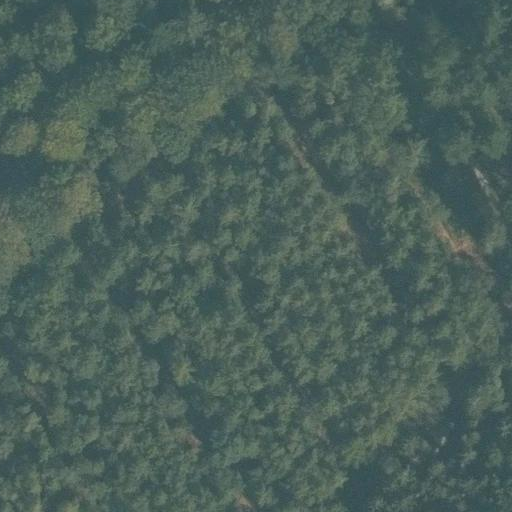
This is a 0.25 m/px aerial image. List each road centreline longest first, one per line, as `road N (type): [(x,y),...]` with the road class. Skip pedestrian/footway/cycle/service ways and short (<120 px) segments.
road 1 (track): [(280,0),(0,227)]
road 2 (track): [(339,0),(439,106),(511,221)]
road 3 (track): [(511,324),(350,511)]
